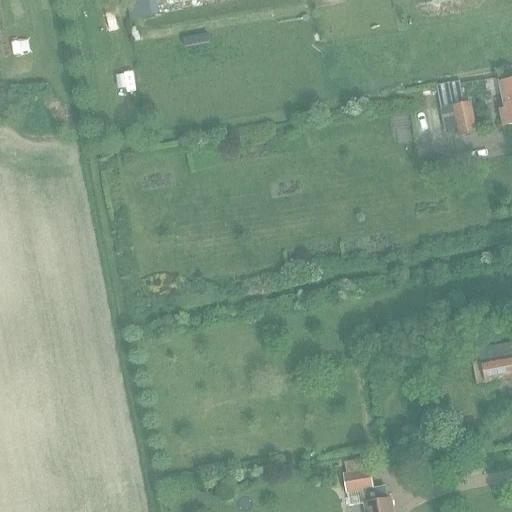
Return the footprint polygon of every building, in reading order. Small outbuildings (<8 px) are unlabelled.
[(511,78),(499,82),(504,108),(499,109),(502,126),(511,124),(511,78)] [(460,81),(436,86),(445,131),(457,129),(459,136),(476,132),(470,102),(465,103),(460,81)] [(481,362),(472,363),(476,385),(485,383),(511,378),(511,343),(478,349),(481,362)] [(344,474),(347,493),(372,489),(369,470),(344,474)] [(392,511),(390,499),(365,504),(366,511),(392,511)]
